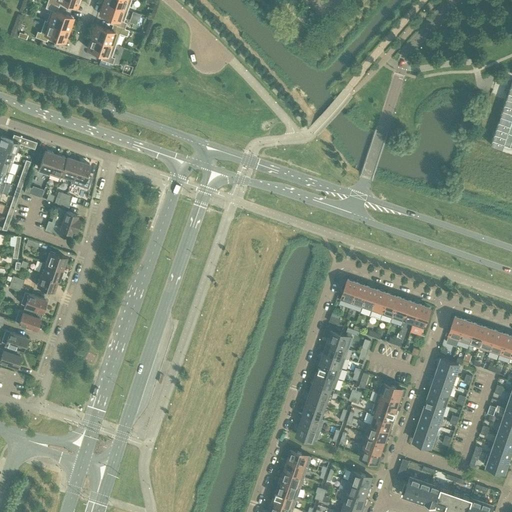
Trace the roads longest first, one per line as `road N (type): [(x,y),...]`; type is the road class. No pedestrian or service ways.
road 1 (residential): [(0,397),(37,410),(113,159),(0,120)]
road 2 (residential): [(251,511),(336,267),(347,263),(447,299)]
road 3 (secondary): [(185,161),(82,458)]
road 4 (secondary): [(111,468),(213,171)]
road 5 (unclassified): [(453,0),(407,51),(359,196)]
road 6 (secondary): [(207,144),(0,72)]
road 7 (residential): [(379,501),(447,299)]
road 8 (secondary): [(0,96),(185,161)]
road 9 (secondary): [(352,216),(511,272)]
road 10 (secondary): [(511,248),(359,196)]
road 11 (secondary): [(359,196),(211,146)]
road 12 (secondary): [(213,171),(352,216)]
